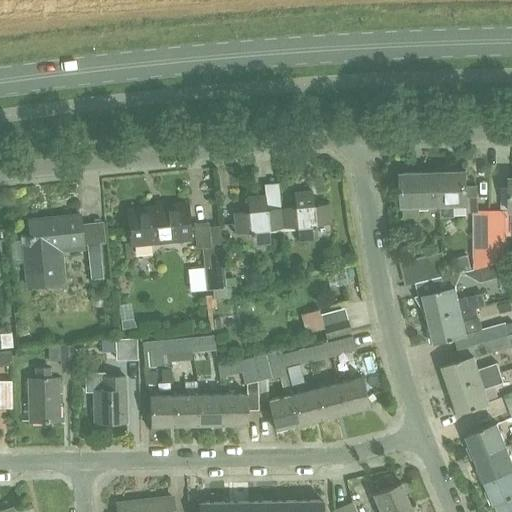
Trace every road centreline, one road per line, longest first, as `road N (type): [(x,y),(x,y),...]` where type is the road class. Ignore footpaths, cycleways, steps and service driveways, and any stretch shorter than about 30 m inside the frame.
road 1 (primary): [(511,42),(266,52),(0,81)]
road 2 (residential): [(357,138),(0,174)]
road 3 (residential): [(80,464),(348,458),(420,437)]
road 4 (residential): [(420,437),(383,313),(357,138)]
road 5 (residential): [(511,132),(357,138)]
